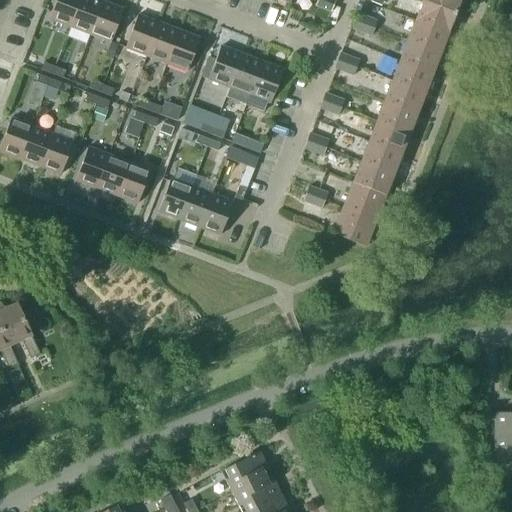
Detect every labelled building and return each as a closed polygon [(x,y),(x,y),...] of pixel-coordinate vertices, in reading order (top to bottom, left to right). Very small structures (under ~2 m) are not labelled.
[(54,0),(48,18),(69,26),(78,0),(54,0)] [(78,0),(69,26),(89,33),(101,1),(98,0),(78,0)] [(331,10),(335,0),(317,0),(316,4),(331,10)] [(422,0),(414,20),(447,33),(455,13),(422,0)] [(421,0),(422,0),(455,13),(460,0),(421,0)] [(122,9),(101,1),(89,33),(110,41),(122,9)] [(358,13),(355,21),(373,28),(376,20),(358,13)] [(124,47),(145,55),(158,22),(137,14),(124,47)] [(406,41),(439,53),(447,33),(414,20),(406,41)] [(370,36),(373,28),(355,21),(352,29),(370,36)] [(145,55),(166,63),(178,30),(158,22),(145,55)] [(199,38),(178,30),(166,63),(186,70),(199,38)] [(406,41),(398,61),(432,74),(439,53),(406,41)] [(207,79),(228,87),(241,54),(219,46),(207,79)] [(341,53),(338,61),(356,68),(359,59),(341,53)] [(261,62),(241,54),(228,87),(249,94),(261,62)] [(353,76),(356,68),(338,61),(334,69),(353,76)] [(390,81),(424,94),(432,74),(398,61),(390,81)] [(40,70),(51,74),(54,66),(43,62),(40,70)] [(261,62),(249,94),(245,105),(263,111),(266,101),(270,102),(282,70),(261,62)] [(64,70),(54,66),(51,74),(62,77),(64,70)] [(36,82),(47,86),(49,78),(39,75),(36,82)] [(60,82),(49,78),(47,86),(57,89),(60,82)] [(89,87),(100,92),(102,84),(92,80),(89,87)] [(390,81),(383,101),(416,114),(424,94),(390,81)] [(113,88),(102,84),(100,92),(110,96),(113,88)] [(325,92),(322,100),(341,108),(344,100),(325,92)] [(84,101),(95,104),(98,97),(87,93),(84,101)] [(108,100),(98,97),(95,104),(105,108),(108,100)] [(138,106),(148,110),(150,103),(140,99),(138,106)] [(338,116),(341,108),(322,100),(319,108),(338,116)] [(375,121),(408,134),(416,114),(383,101),(375,121)] [(162,107),(150,103),(148,110),(159,114),(162,107)] [(133,118),(144,122),(146,115),(135,111),(133,118)] [(157,119),(146,115),(144,122),(155,126),(157,119)] [(0,143),(0,151),(18,158),(31,126),(10,118),(0,143)] [(375,121),(367,141),(401,154),(408,134),(375,121)] [(200,130),(210,134),(213,126),(203,122),(200,130)] [(51,133),(31,126),(18,158),(39,166),(51,133)] [(224,130),(213,126),(210,134),(221,138),(224,130)] [(72,141),(51,133),(39,166),(60,174),(72,141)] [(309,133),(307,141),(325,148),(328,140),(309,133)] [(244,147),(247,138),(234,134),(231,142),(244,147)] [(206,146),(208,139),(198,135),(196,142),(206,146)] [(220,143),(208,139),(206,146),(217,150),(220,143)] [(322,156),(325,148),(307,141),(304,149),(322,156)] [(360,161),(393,174),(401,154),(367,141),(360,161)] [(74,179),(95,187),(108,155),(87,147),(74,179)] [(116,195),(128,163),(108,155),(95,187),(116,195)] [(360,161),(351,184),(384,197),(393,174),(360,161)] [(149,170),(128,163),(116,195),(137,203),(149,170)] [(251,171),(243,169),(234,197),(242,200),(251,171)] [(157,211),(178,219),(190,186),(169,178),(157,211)] [(351,184),(342,207),(375,220),(384,197),(351,184)] [(308,185),(305,193),(324,200),(327,192),(308,185)] [(178,219),(198,227),(211,194),(190,186),(178,219)] [(324,200),(305,193),(302,201),(321,208),(324,200)] [(232,202),(211,194),(198,227),(219,235),(232,202)] [(375,220),(342,207),(332,233),(365,246),(375,220)] [(0,326),(9,346),(21,340),(30,359),(39,355),(31,336),(16,303),(3,309),(0,304),(0,326)] [(0,351),(8,369),(17,364),(9,346),(0,326),(0,351)] [(511,412),(495,412),(494,452),(511,452),(511,412)] [(220,471),(231,493),(265,475),(261,468),(266,465),(259,451),(220,471)] [(240,511),(247,511),(281,495),(274,481),(269,483),(265,475),(231,493),(240,511)] [(511,486),(510,480),(499,484),(502,495),(511,492),(511,486)] [(169,494),(160,499),(164,509),(174,504),(169,494)] [(288,509),(281,495),(247,511),(283,511),(288,509)] [(191,499),(183,503),(187,511),(193,511),(196,510),(191,499)] [(123,511),(119,503),(101,511),(123,511)]
